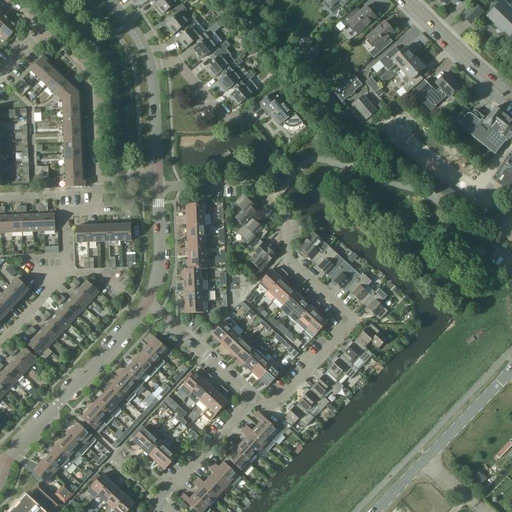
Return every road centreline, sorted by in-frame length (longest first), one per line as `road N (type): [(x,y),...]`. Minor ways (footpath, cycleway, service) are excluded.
road 1 (residential): [(254,397),(273,411),(349,324),(348,314),(286,255),(285,217),(246,181),(156,182)]
road 2 (tertiary): [(2,468),(150,305)]
road 3 (tertiary): [(378,511),(511,370)]
road 4 (residential): [(98,176),(91,75),(42,26)]
road 5 (residential): [(254,397),(162,501),(172,511)]
road 6 (tertiary): [(511,93),(404,0)]
road 7 (residential): [(254,397),(150,305)]
road 8 (residential): [(68,268),(65,212),(99,211),(98,176)]
road 9 (tertiary): [(150,305),(159,245),(156,182)]
